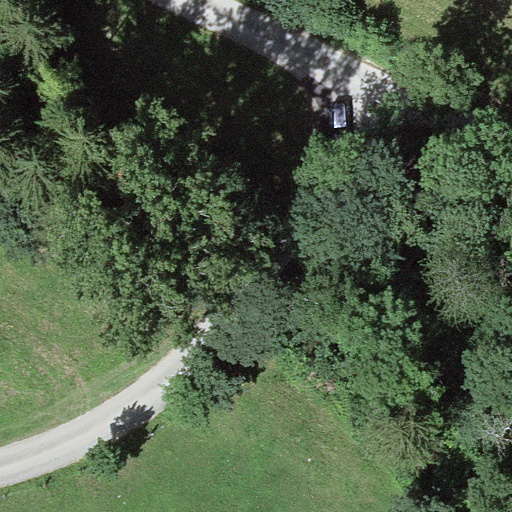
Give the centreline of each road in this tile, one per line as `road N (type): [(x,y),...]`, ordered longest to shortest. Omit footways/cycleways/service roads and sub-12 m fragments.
road 1 (unclassified): [(0,467),(79,435),(184,376),(374,96),(171,0)]
road 2 (track): [(374,96),(511,154)]
